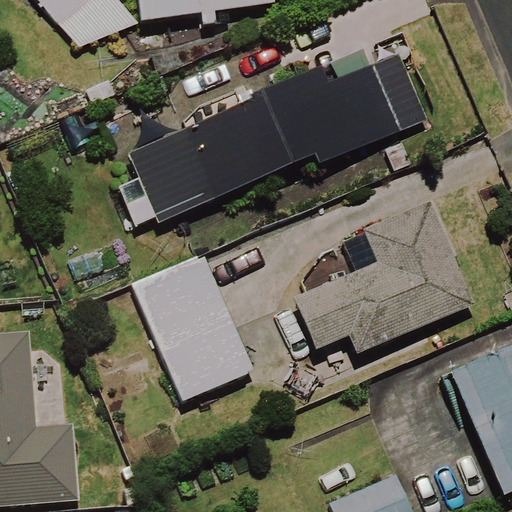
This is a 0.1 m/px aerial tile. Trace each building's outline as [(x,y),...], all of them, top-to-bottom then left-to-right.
[(24,0),(75,61),(137,32),(191,22),(193,34),(213,30),(211,18),(270,6),(269,0),(24,0)] [(429,120),(400,57),(320,93),(312,74),(226,113),(230,122),(129,168),(159,234),(307,166),(310,173),(429,120)] [(465,318),(427,216),(367,239),(380,273),(287,307),(306,358),(343,344),(349,361),(465,318)] [(245,382),(201,263),(130,290),(175,409),(245,382)] [(31,438),(23,342),(0,344),(0,511),(39,511),(70,510),(64,435),(31,438)] [(511,496),(511,355),(448,380),(494,503),(511,496)] [(411,511),(400,485),(333,511),(411,511)]
